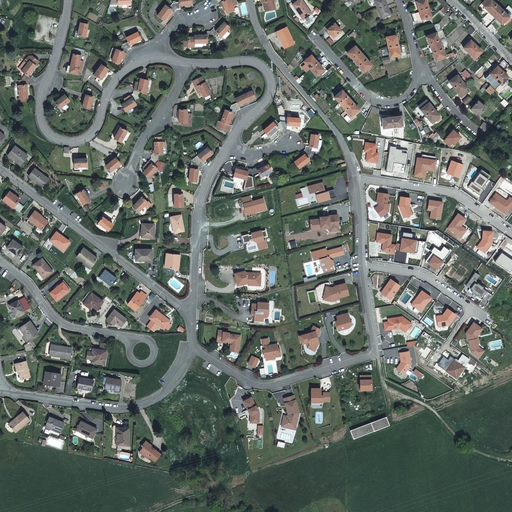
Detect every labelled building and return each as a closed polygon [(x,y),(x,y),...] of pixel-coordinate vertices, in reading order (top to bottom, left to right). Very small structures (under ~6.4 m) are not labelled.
[(176,8),(179,8),(178,4),(191,3),(190,0),(177,0),(178,1),(172,2),(175,9),(176,8)] [(217,0),(218,1),(222,0),(226,12),(233,9),(238,8),(234,0),(217,0)] [(259,0),(260,2),(262,1),(264,10),(274,8),(272,0),(259,0)] [(298,0),(293,4),(298,12),(300,11),(305,18),(311,13),(302,0),(298,0)] [(374,0),(377,8),(386,5),(384,0),(374,0)] [(419,9),(428,6),(425,0),(416,0),(419,9)] [(489,12),(496,4),(491,0),(484,0),(482,3),(484,6),(483,6),(489,12)] [(173,11),(175,9),(172,2),(168,7),(165,4),(157,14),(163,19),(165,16),(168,18),(172,12),(173,11)] [(503,11),(496,4),(489,12),(496,18),(503,11)] [(386,5),(377,8),(381,17),(390,14),(386,5)] [(431,15),(428,6),(419,9),(419,11),(415,12),(417,20),(421,18),(422,18),(431,15)] [(508,16),(503,11),(496,18),(501,24),(508,16)] [(216,29),(213,26),(210,29),(213,36),(218,32),(221,35),(230,26),(225,21),(216,29)] [(334,37),(340,31),(334,23),(333,24),(330,21),(324,26),(334,37)] [(87,24),(80,22),(77,34),(84,36),(87,24)] [(471,26),(471,25),(466,30),(470,35),(475,30),(471,26)] [(286,26),(278,31),(282,39),(280,40),(285,48),(295,43),(286,26)] [(210,29),(206,29),(206,34),(194,34),(194,36),(187,36),(187,46),(195,45),(202,45),(202,43),(206,42),(206,41),(207,41),(206,37),(213,36),(210,29)] [(127,49),(130,47),(129,44),(140,38),(136,31),(125,37),(127,41),(121,44),(127,49)] [(426,37),(429,44),(439,41),(435,33),(426,37)] [(388,47),(398,45),(396,35),(386,37),(388,47)] [(469,53),(476,45),(470,39),(463,47),(469,53)] [(439,41),(429,44),(433,52),(442,49),(439,41)] [(127,49),(121,44),(119,49),(115,48),(112,60),(118,63),(120,58),(123,59),(125,52),(126,53),(127,49)] [(346,51),(352,59),(360,52),(353,45),(346,51)] [(400,55),(398,45),(388,47),(390,57),(400,55)] [(481,51),(476,45),(469,53),(474,58),(481,51)] [(445,56),(442,49),(433,52),(436,60),(445,56)] [(73,52),(73,53),(70,65),(68,72),(77,74),(78,69),(80,70),(83,60),(79,59),(80,55),(80,53),(73,52)] [(352,59),(358,66),(366,59),(360,52),(352,59)] [(303,61),(310,68),(317,62),(310,54),(303,61)] [(25,73),(22,77),(30,79),(32,77),(28,75),(35,65),(38,60),(30,55),(27,56),(26,59),(29,61),(22,71),(25,73)] [(366,59),(358,66),(364,72),(371,65),(367,61),(366,59)] [(498,65),(503,70),(509,64),(503,59),(498,65)] [(317,62),(310,68),(316,75),(319,72),(320,74),(325,71),(317,62)] [(107,67),(101,63),(94,74),(100,78),(107,67)] [(495,78),(503,71),(497,65),(490,73),(492,74),(487,79),(491,83),(495,78)] [(471,75),(465,69),(462,72),(467,77),(468,77),(471,75)] [(508,76),(503,71),(495,78),(491,83),(490,84),(495,89),(500,83),(501,84),(508,76)] [(449,81),(453,87),(461,81),(455,73),(449,78),(450,80),(449,81)] [(201,75),(192,80),(197,91),(200,90),(203,96),(204,95),(205,98),(210,95),(209,92),(201,75)] [(30,79),(22,77),(23,84),(19,84),(20,96),(18,97),(19,101),(28,99),(26,84),(30,83),(30,79)] [(133,92),(139,96),(140,90),(144,91),(147,79),(139,77),(138,81),(136,81),(134,86),(133,92)] [(461,81),(453,87),(461,97),(469,90),(461,81)] [(237,102),(231,104),(237,109),(240,108),(239,104),(254,97),(251,90),(235,98),(237,102)] [(334,97),(340,103),(340,102),(346,97),(347,96),(342,90),(334,97)] [(134,99),(139,96),(133,92),(130,94),(132,97),(121,103),(125,109),(136,102),(134,99)] [(69,100),(64,94),(54,102),(59,108),(69,100)] [(92,95),(84,94),(82,106),(89,107),(92,95)] [(340,102),(340,103),(345,109),(350,105),(353,103),(347,96),(346,97),(340,102)] [(426,115),(433,109),(426,100),(418,106),(426,115)] [(486,107),(478,101),(472,107),(479,114),(486,107)] [(350,105),(345,109),(350,115),(358,109),(353,103),(350,105)] [(216,126),(228,130),(231,124),(228,123),(232,111),(236,113),(237,109),(231,104),(229,110),(225,109),(221,121),(218,120),(216,126)] [(186,108),(178,108),(178,121),(183,121),(182,125),(190,125),(190,112),(186,112),(186,108)] [(440,117),(433,109),(426,115),(433,123),(440,117)] [(287,120),(281,120),(283,127),(287,127),(287,124),(299,124),(300,117),(288,116),(287,120)] [(391,118),(392,127),(402,126),(401,116),(391,118)] [(383,128),(392,127),(391,118),(382,119),(383,128)] [(278,127),(280,129),(283,127),(281,120),(276,124),(273,121),(263,129),(268,135),(278,127)] [(482,129),(485,132),(489,127),(484,122),(480,126),(483,129),(482,129)] [(127,130),(120,126),(114,137),(120,141),(127,130)] [(460,137),(453,131),(444,141),(450,146),(453,143),(454,144),(460,137)] [(305,147),(316,154),(316,149),(312,148),(313,145),(317,146),(319,134),(311,132),(309,144),(306,143),(305,147)] [(151,157),(158,160),(158,153),(162,152),(162,147),(162,140),(155,140),(154,140),(155,152),(151,153),(151,157)] [(365,142),(364,151),(367,152),(366,161),(376,162),(378,153),(374,152),(376,144),(365,142)] [(8,154),(15,160),(16,159),(21,163),(28,155),(15,145),(8,154)] [(192,159),(203,165),(205,163),(202,160),(212,152),(207,146),(192,159)] [(396,146),(390,146),(386,171),(392,172),(394,161),(397,161),(397,159),(400,160),(400,162),(406,163),(407,154),(401,153),(402,149),(396,148),(396,146)] [(310,158),(316,154),(305,147),(301,149),(304,153),(295,161),(299,166),(309,159),(306,155),(307,155),(310,158)] [(87,158),(74,157),(74,165),(87,166),(87,158)] [(115,157),(105,165),(110,171),(120,162),(115,157)] [(151,157),(146,162),(142,166),(145,169),(143,172),(148,177),(157,167),(154,164),(158,160),(151,157)] [(421,158),(417,157),(414,175),(424,177),(425,169),(433,170),(435,160),(421,158)] [(198,168),(202,168),(203,165),(192,159),(191,158),(189,180),(197,180),(198,168)] [(165,162),(158,160),(154,164),(157,167),(161,171),(165,162)] [(458,177),(463,164),(451,160),(447,173),(458,177)] [(252,167),(253,175),(259,173),(261,176),(272,170),(268,163),(258,169),(256,165),(252,167)] [(247,174),(253,175),(252,167),(249,167),(248,171),(236,168),(234,175),(246,178),(247,174)] [(48,179),(34,168),(28,175),(42,186),(48,179)] [(471,181),(467,186),(479,195),(483,189),(483,188),(485,184),(484,183),(487,178),(488,179),(490,175),(481,169),(472,181),(471,181)] [(325,191),(323,182),(307,186),(309,193),(315,192),(317,202),(336,197),(334,189),(325,191)] [(84,188),(77,192),(83,203),(90,199),(84,188)] [(389,193),(378,192),(376,202),(379,202),(378,205),(374,208),(381,217),(389,211),(390,203),(387,203),(389,193)] [(508,201),(495,192),(489,202),(505,213),(511,203),(511,199),(510,198),(508,201)] [(22,201),(12,193),(5,202),(21,214),(26,209),(19,204),(22,201)] [(263,198),(252,201),(250,195),(234,200),(236,207),(244,205),(246,215),(266,209),(263,198)] [(142,196),(134,205),(139,210),(144,204),(147,207),(151,203),(148,199),(147,200),(142,196)] [(400,196),(399,206),(404,217),(412,213),(409,205),(410,197),(400,196)] [(443,201),(429,199),(427,209),(433,210),(432,211),(431,211),(430,217),(440,218),(443,201)] [(42,220),(44,219),(37,213),(30,221),(40,229),(44,233),(48,227),(49,226),(42,220)] [(465,218),(457,213),(447,227),(461,236),(466,229),(462,226),(461,227),(460,226),(460,225),(465,218)] [(185,230),(183,214),(172,216),(175,232),(185,230)] [(335,231),(339,231),(338,214),(328,215),(328,216),(319,217),(320,219),(310,220),(310,226),(311,227),(312,228),(332,226),(335,228),(335,231)] [(114,223),(103,216),(98,222),(109,230),(114,223)] [(154,236),(155,223),(144,222),(143,235),(154,236)] [(248,234),(242,236),(243,243),(250,241),(250,240),(253,239),(253,240),(257,242),(258,246),(266,244),(265,240),(264,240),(263,237),(267,236),(266,230),(261,231),(261,230),(251,233),(251,234),(249,235),(248,234)] [(484,252),(491,242),(492,231),(483,230),(482,239),(479,243),(481,245),(478,248),(484,252)] [(392,234),(378,232),(376,241),(383,242),(382,250),(387,251),(389,251),(389,253),(394,253),(396,244),(390,243),(392,234)] [(412,234),(403,232),(401,243),(400,249),(416,252),(418,240),(415,239),(416,234),(412,234)] [(71,245),(58,235),(52,244),(65,254),(71,245)] [(25,250),(15,242),(8,250),(19,258),(25,250)] [(440,263),(449,250),(443,245),(439,250),(434,246),(430,250),(431,251),(425,260),(440,271),(444,266),(440,263)] [(327,250),(326,248),(311,252),(314,260),(319,259),(321,268),(334,265),(333,260),(331,259),(330,259),(330,258),(344,254),(342,246),(327,250)] [(153,261),(153,249),(136,248),(136,260),(153,261)] [(99,262),(86,251),(79,260),(86,265),(86,266),(93,271),(99,262)] [(180,268),(182,254),(170,252),(168,261),(167,261),(166,266),(180,268)] [(43,261),(34,268),(44,281),(53,275),(43,261)] [(245,271),(234,273),(237,285),(248,283),(259,284),(259,273),(245,272),(245,271)] [(480,274),(475,271),(466,284),(471,288),(479,293),(489,300),(493,294),(483,287),(483,286),(477,282),(478,281),(476,279),(480,274)] [(119,281),(108,273),(102,281),(113,289),(119,281)] [(261,273),(259,273),(259,284),(248,283),(248,285),(261,286),(261,273)] [(390,299),(400,285),(391,279),(381,292),(390,299)] [(331,287),(326,286),(324,296),(325,298),(331,300),(339,298),(349,295),(345,283),(335,286),(335,287),(331,288),(331,287)] [(71,293),(65,285),(52,296),(58,304),(71,293)] [(430,297),(421,290),(415,298),(416,299),(412,304),(421,311),(430,297)] [(86,302),(88,304),(95,296),(92,294),(86,302)] [(139,301),(137,299),(131,307),(138,314),(145,305),(149,300),(143,295),(142,298),(139,301)] [(95,296),(88,304),(100,313),(106,304),(95,296)] [(9,306),(11,311),(12,310),(16,317),(24,312),(22,309),(18,301),(9,306)] [(251,303),(251,315),(254,315),(254,320),(260,320),(260,317),(266,317),(268,316),(268,309),(267,308),(267,303),(260,302),(259,304),(257,304),(251,303)] [(437,317),(438,325),(449,323),(456,313),(447,307),(442,314),(440,317),(437,317)] [(129,322),(117,312),(110,322),(117,327),(119,325),(124,329),(129,322)] [(348,313),(336,316),(337,320),(338,322),(336,322),(338,330),(342,329),(342,328),(347,326),(348,327),(352,323),(350,321),(348,313)] [(165,321),(166,320),(159,314),(152,322),(166,333),(172,326),(165,321)] [(411,323),(402,316),(388,318),(388,321),(383,322),(385,329),(399,327),(402,327),(406,330),(411,323)] [(37,333),(29,321),(19,329),(23,336),(22,337),(25,342),(37,333)] [(480,326),(473,321),(466,332),(467,339),(468,339),(471,351),(475,354),(479,349),(478,346),(477,342),(476,337),(475,337),(474,335),(480,326)] [(154,325),(150,330),(156,335),(161,330),(154,325)] [(309,333),(299,336),(301,344),(309,342),(309,344),(307,347),(314,351),(319,343),(317,338),(316,338),(320,329),(313,326),(309,333)] [(218,330),(217,337),(222,338),(222,341),(228,342),(231,342),(230,348),(239,349),(240,339),(238,339),(239,335),(229,334),(229,332),(224,332),(224,331),(218,330)] [(268,338),(262,339),(263,344),(264,344),(265,350),(264,350),(263,350),(264,353),(265,353),(266,360),(275,358),(275,356),(281,355),(280,347),(278,348),(277,344),(269,345),(268,338)] [(67,348),(50,346),(49,356),(66,358),(67,348)] [(101,352),(95,351),(94,355),(93,362),(92,365),(106,368),(108,354),(101,352)] [(410,364),(408,351),(399,352),(401,361),(401,363),(400,364),(399,364),(396,368),(403,374),(410,364)] [(470,358),(462,353),(458,360),(450,355),(448,359),(444,356),(440,363),(447,369),(446,370),(457,377),(470,358)] [(440,363),(444,356),(443,355),(437,364),(446,370),(447,369),(440,363)] [(248,363),(255,367),(259,359),(251,356),(248,363)] [(25,361),(15,364),(17,372),(19,371),(22,379),(30,377),(25,361)] [(61,374),(46,372),(44,384),(59,387),(61,374)] [(361,375),(361,389),(372,389),(372,375),(361,375)] [(77,389),(92,392),(94,382),(79,378),(77,389)] [(121,383),(107,380),(105,390),(119,393),(121,383)] [(320,388),(311,388),(311,402),(323,402),(323,401),(323,395),(320,395),(320,393),(320,388)] [(330,393),(320,393),(320,395),(323,395),(323,401),(330,401),(330,393)] [(259,413),(251,397),(243,401),(248,411),(249,411),(250,413),(249,413),(250,415),(250,420),(259,421),(259,413)] [(295,400),(285,403),(288,413),(289,413),(289,415),(290,415),(290,417),(284,415),(282,421),(287,422),(287,425),(295,427),(299,413),(295,400)] [(20,409),(13,415),(14,417),(8,423),(14,429),(27,417),(20,409)] [(63,422),(47,415),(43,425),(59,432),(63,422)] [(388,426),(385,417),(349,431),(352,439),(388,426)] [(287,422),(282,421),(281,426),(295,429),(295,427),(287,425),(287,422)] [(96,431),(80,422),(75,430),(91,439),(96,431)] [(127,431),(115,430),(115,447),(126,448),(127,431)] [(159,459),(153,454),(152,455),(149,452),(149,451),(150,450),(145,445),(142,449),(141,448),(139,449),(142,451),(138,456),(146,463),(147,462),(153,466),(159,459)]
